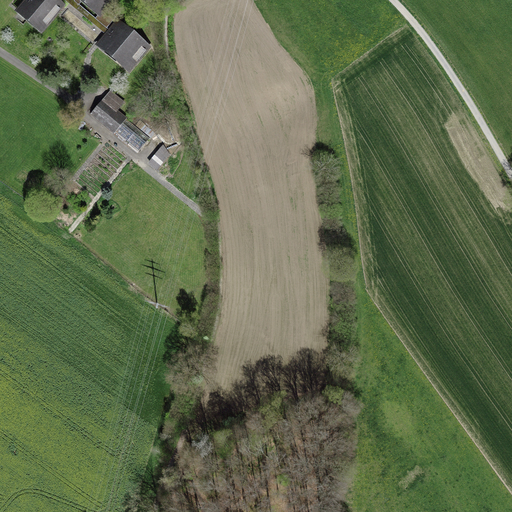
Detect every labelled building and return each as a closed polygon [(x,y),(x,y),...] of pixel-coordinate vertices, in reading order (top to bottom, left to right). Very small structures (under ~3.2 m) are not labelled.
[(61,6),(53,0),(28,0),(19,11),(41,30),(61,6)] [(111,0),(83,0),(100,14),(111,0)] [(146,47),(117,24),(100,45),(128,69),(146,47)] [(109,91),(103,99),(117,110),(123,103),(109,91)] [(117,110),(103,99),(92,112),(139,151),(150,138),(117,110)] [(164,146),(149,163),(156,169),(169,154),(164,146)]
